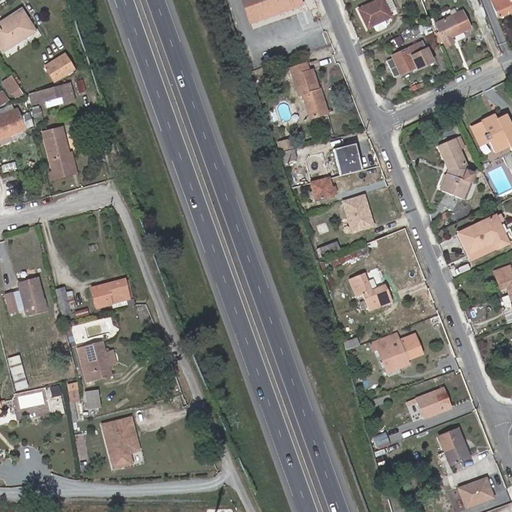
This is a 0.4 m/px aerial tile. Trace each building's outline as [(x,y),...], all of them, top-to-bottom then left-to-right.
[(298,0),(241,0),(245,8),(250,22),(301,5),(298,0)] [(389,13),(383,2),(386,0),(377,0),(358,9),(367,28),(373,25),(376,30),(377,30),(385,27),(385,25),(383,20),(391,17),(389,13)] [(396,10),(391,0),(386,0),(383,2),(389,13),(396,10)] [(479,0),(468,0),(472,14),(482,12),(479,0)] [(511,11),(511,0),(490,0),(498,18),(511,11)] [(0,45),(3,51),(34,31),(21,10),(0,23),(0,45)] [(469,28),(466,20),(461,12),(435,24),(439,33),(443,41),(442,41),(445,46),(449,44),(453,43),(450,37),(469,28)] [(424,32),(428,42),(435,39),(428,23),(418,27),(421,33),(424,32)] [(392,49),(403,44),(399,37),(389,42),(392,49)] [(392,58),(385,62),(393,78),(416,67),(417,69),(432,62),(427,49),(424,50),(421,42),(392,56),(392,58)] [(73,70),(69,62),(64,55),(44,67),(49,75),(54,82),(73,70)] [(318,90),(312,70),(308,71),(306,64),(298,66),(290,68),(298,96),(302,95),(309,118),(318,116),(327,113),(320,90),(318,90)] [(19,88),(12,76),(4,81),(11,93),(19,88)] [(85,92),(82,81),(75,82),(78,93),(85,92)] [(74,101),(70,84),(62,86),(52,89),(29,95),(32,104),(55,98),(62,96),(64,103),(74,101)] [(0,115),(13,110),(11,106),(0,110),(0,115)] [(42,116),(40,108),(32,110),(33,118),(42,116)] [(25,129),(21,119),(16,109),(13,110),(0,115),(0,139),(10,135),(23,130),(25,129)] [(495,114),(479,122),(470,127),(480,147),(488,143),(494,154),(510,146),(511,150),(511,129),(505,114),(496,119),(495,114)] [(68,154),(61,128),(52,131),(42,133),(53,173),(72,168),(68,154)] [(12,140),(25,135),(23,130),(10,135),(12,140)] [(465,170),(467,167),(454,139),(446,142),(437,146),(448,170),(440,191),(450,195),(461,199),(468,182),(470,183),(474,174),(465,170)] [(361,171),(354,144),(333,149),(339,176),(361,171)] [(64,176),(76,173),(70,153),(68,154),(72,168),(53,173),(50,173),(52,179),(64,176)] [(331,188),(328,179),(310,183),(315,201),(333,197),(332,194),(331,188)] [(342,200),(352,232),(377,225),(367,192),(342,200)] [(508,244),(495,216),(457,233),(467,254),(493,242),(496,249),(508,244)] [(319,258),(339,250),(335,242),(316,250),(319,258)] [(471,261),(496,249),(493,242),(467,254),(471,261)] [(338,264),(351,259),(369,252),(366,245),(351,251),(328,260),(319,263),(320,264),(320,265),(322,271),(331,267),(338,264)] [(511,272),(510,267),(494,273),(501,290),(507,287),(510,296),(511,297),(511,301),(511,305),(511,307),(511,272)] [(392,302),(387,290),(384,285),(371,290),(364,274),(359,275),(348,280),(355,297),(362,294),(364,299),(369,311),(392,302)] [(45,310),(37,279),(27,281),(18,284),(26,315),(36,313),(45,310)] [(128,299),(124,280),(91,289),(96,308),(112,304),(112,303),(128,299)] [(69,313),(63,289),(57,291),(63,314),(69,313)] [(18,310),(13,293),(5,295),(9,313),(18,310)] [(403,352),(395,332),(369,343),(372,351),(377,349),(382,361),(386,373),(408,364),(403,352)] [(359,344),(356,338),(343,343),(345,350),(359,344)] [(110,376),(101,343),(78,349),(86,382),(110,376)] [(20,354),(9,357),(14,379),(26,376),(20,354)] [(69,390),(72,401),(80,399),(78,388),(69,390)] [(451,408),(444,389),(415,399),(422,419),(432,415),(432,414),(435,412),(436,414),(451,408)] [(100,405),(98,394),(85,395),(87,407),(100,405)] [(139,450),(130,418),(102,425),(113,469),(131,464),(129,453),(139,450)] [(469,458),(457,429),(448,433),(438,437),(449,466),(459,462),(469,458)] [(492,497),(485,479),(459,489),(466,507),(492,497)]
